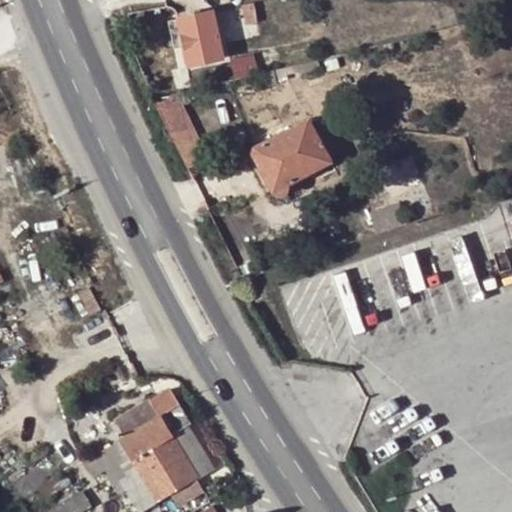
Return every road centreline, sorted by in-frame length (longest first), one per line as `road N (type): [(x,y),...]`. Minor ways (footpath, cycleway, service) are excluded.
road 1 (primary): [(31,0),(162,288),(299,511)]
road 2 (primary): [(336,511),(217,320),(68,0)]
